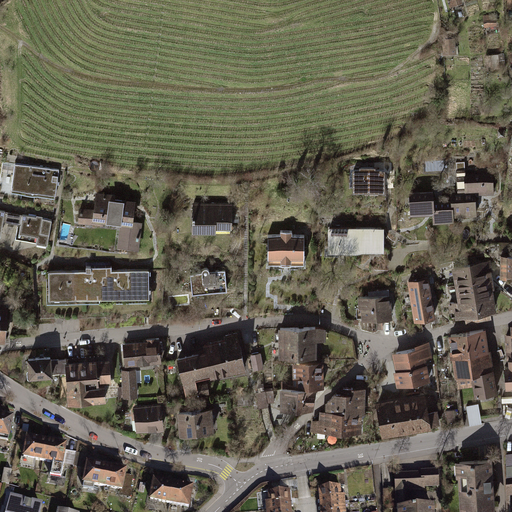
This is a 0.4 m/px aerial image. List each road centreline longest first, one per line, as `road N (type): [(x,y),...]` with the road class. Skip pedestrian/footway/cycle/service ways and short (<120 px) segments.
road 1 (track): [(0,27),(73,76),(256,96),(328,79),(380,79),(406,64),(442,23)]
road 2 (residential): [(0,346),(302,321),(386,341)]
road 3 (residential): [(0,380),(88,428),(215,465),(242,486)]
road 4 (tertiary): [(274,467),(511,426)]
road 5 (residential): [(274,467),(276,447),(386,341)]
road 6 (residential): [(386,341),(511,318)]
